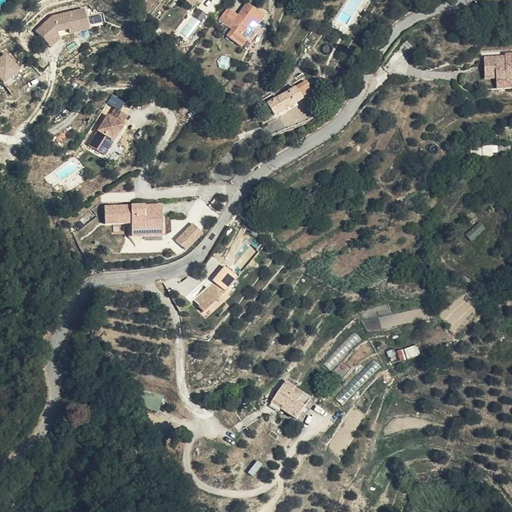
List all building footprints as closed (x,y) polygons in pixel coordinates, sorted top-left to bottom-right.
[(229,6),(219,17),(231,28),(225,36),(232,42),(238,34),(244,39),(248,41),(260,27),(257,24),(263,16),(251,5),(244,13),(241,10),(238,14),(229,6)] [(51,15),(33,31),(43,43),(55,32),(67,29),(69,34),(82,31),(89,30),(85,8),(82,9),(51,15)] [(238,34),(232,42),(238,47),(244,39),(238,34)] [(7,51),(0,56),(0,78),(1,78),(4,82),(21,69),(7,51)] [(507,82),(511,81),(511,51),(505,52),(505,55),(495,55),(497,77),(497,80),(507,79),(507,82)] [(497,77),(495,55),(484,56),(485,78),(497,77)] [(507,79),(497,80),(497,87),(511,86),(511,81),(507,82),(507,79)] [(301,81),(284,92),(292,106),(309,94),(301,81)] [(292,106),(284,92),(269,102),(276,115),(292,106)] [(110,139),(115,141),(126,123),(122,121),(128,112),(116,103),(110,113),(107,112),(88,143),(103,152),(110,139)] [(107,154),(115,141),(110,139),(103,152),(107,154)] [(482,145),(483,156),(498,155),(497,144),(482,145)] [(481,155),(481,147),(470,147),(470,155),(481,155)] [(147,215),(147,204),(106,204),(106,224),(116,224),(116,216),(132,216),(133,227),(145,227),(145,230),(163,230),(163,214),(147,215)] [(162,204),(147,204),(147,215),(163,214),(162,204)] [(116,216),(116,224),(129,224),(128,236),(145,235),(145,230),(145,227),(133,227),(132,216),(116,216)] [(193,221),(177,239),(187,248),(203,231),(193,221)] [(465,234),(471,241),(486,228),(479,221),(465,234)] [(203,291),(189,305),(199,316),(214,302),(212,299),(217,294),(220,296),(231,281),(213,267),(199,287),(203,291)] [(185,309),(189,305),(185,300),(180,304),(185,309)] [(409,348),(412,356),(419,354),(416,345),(409,348)] [(304,404),(308,394),(282,379),(272,399),(281,405),(279,407),(287,412),(297,400),(304,404)] [(136,389),(133,406),(153,392),(136,389)] [(153,392),(133,406),(160,411),(163,394),(153,392)] [(316,398),(308,394),(304,404),(310,410),(316,398)] [(297,417),(304,404),(297,400),(287,412),(297,417)] [(310,410),(304,404),(297,417),(295,421),(303,424),(310,410)]
